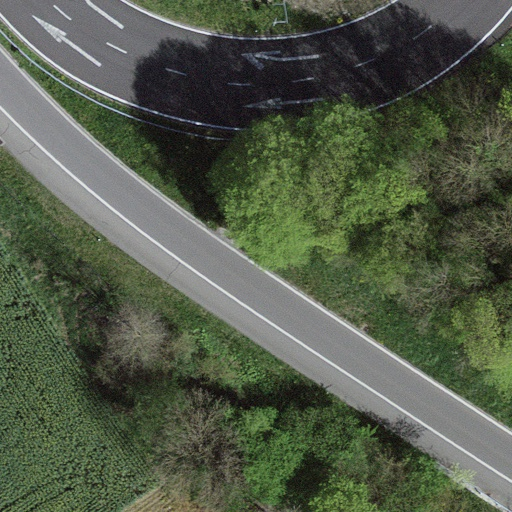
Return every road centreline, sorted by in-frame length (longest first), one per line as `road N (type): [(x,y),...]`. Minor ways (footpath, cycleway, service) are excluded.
road 1 (motorway): [(0,76),(97,171),(214,260),(511,456)]
road 2 (motorway): [(462,0),(362,63),(303,80),(245,84),(181,74),(125,53),(49,0)]
